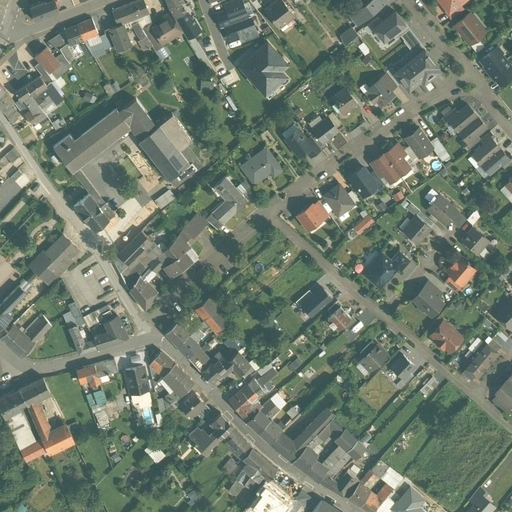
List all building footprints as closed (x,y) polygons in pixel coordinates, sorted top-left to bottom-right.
[(53,2),(50,4),(49,2),(46,3),(50,15),(59,11),(54,0),(52,0),(53,2)] [(143,0),(135,0),(127,3),(134,19),(148,14),(149,14),(143,0)] [(234,0),(224,4),(226,10),(242,4),(241,0),(234,0)] [(282,0),(277,0),(265,10),(278,28),(294,15),(282,0)] [(369,0),(352,14),(359,23),(387,1),(386,0),(369,0)] [(439,0),(449,11),(462,0),(439,0)] [(45,1),(30,6),(35,21),(50,15),(46,3),(45,1)] [(249,1),(242,4),(226,10),(216,14),(221,27),(224,26),(250,16),(254,14),(249,1)] [(181,2),(168,6),(182,29),(188,39),(193,36),(201,31),(201,30),(193,18),(191,19),(187,11),(188,10),(188,9),(186,10),(181,2)] [(127,3),(112,10),(119,25),(122,24),(134,19),(127,3)] [(405,24),(395,11),(382,21),(373,28),(383,40),(384,40),(405,24)] [(182,29),(171,12),(164,16),(166,19),(175,33),(182,29)] [(485,32),(469,12),(454,24),(470,44),(485,32)] [(148,14),(134,19),(135,23),(135,24),(138,22),(138,23),(144,19),(148,26),(152,23),(148,14)] [(229,40),(239,36),(256,30),(250,16),(224,26),(229,40)] [(373,28),(382,21),(378,17),(364,27),(367,32),(373,28)] [(92,18),(77,24),(83,40),(99,33),(92,18)] [(134,19),(122,24),(124,28),(132,25),(132,24),(135,23),(134,19)] [(144,19),(138,23),(142,29),(148,26),(144,19)] [(166,19),(145,32),(153,44),(156,49),(165,43),(164,40),(175,33),(166,19)] [(138,23),(138,22),(135,24),(135,23),(132,24),(132,25),(141,39),(138,41),(144,50),(152,46),(142,29),(138,23)] [(77,24),(64,29),(70,45),(83,40),(77,24)] [(122,24),(119,25),(110,29),(117,44),(119,48),(131,44),(124,28),(122,24)] [(409,28),(405,24),(384,40),(388,44),(400,35),(409,28)] [(352,27),(343,34),(340,35),(342,42),(345,46),(358,35),(352,27)] [(416,56),(425,49),(409,28),(400,35),(416,56)] [(117,44),(110,29),(104,32),(113,46),(117,44)] [(258,35),(256,30),(239,36),(242,42),(258,35)] [(59,34),(49,41),(61,53),(62,52),(60,48),(62,47),(60,45),(64,42),(59,34)] [(267,41),(239,66),(269,98),(290,80),(281,70),(288,64),(267,41)] [(360,45),(365,54),(369,51),(364,43),(360,45)] [(62,47),(60,48),(62,52),(68,49),(66,44),(62,47)] [(46,47),(35,56),(50,72),(51,72),(50,71),(60,63),(55,57),(46,47)] [(495,48),(481,59),(491,72),(505,60),(495,48)] [(68,49),(62,52),(65,57),(71,54),(68,49)] [(440,69),(425,49),(416,56),(395,72),(402,81),(408,89),(420,80),(423,83),(440,69)] [(60,63),(50,71),(51,72),(56,79),(60,76),(72,65),(70,63),(65,57),(62,52),(61,53),(55,57),(60,63)] [(71,54),(65,57),(70,63),(75,59),(71,54)] [(511,74),(511,68),(505,60),(491,72),(501,84),(511,74)] [(48,74),(39,62),(34,66),(46,80),(50,77),(48,74)] [(386,71),(387,72),(395,82),(397,85),(402,81),(395,72),(391,67),(386,71)] [(60,76),(56,79),(51,72),(50,72),(48,74),(50,77),(60,88),(65,83),(61,78),(61,77),(60,76)] [(387,72),(380,77),(388,87),(395,82),(387,72)] [(220,79),(223,84),(234,78),(231,73),(220,79)] [(39,76),(25,85),(31,93),(30,93),(38,104),(45,99),(40,92),(47,86),(39,76)] [(380,78),(370,85),(374,90),(370,93),(370,95),(370,96),(370,98),(372,99),(373,100),(375,100),(377,99),(381,105),(387,100),(387,99),(393,94),(388,87),(380,77),(379,77),(380,78)] [(201,80),(201,89),(213,89),(213,80),(201,80)] [(429,91),(434,87),(429,82),(425,85),(429,91)] [(47,86),(40,92),(45,99),(48,103),(52,101),(56,106),(63,101),(51,84),(47,86)] [(25,85),(16,92),(21,99),(23,98),(31,109),(38,104),(30,93),(31,93),(25,85)] [(345,87),(332,97),(344,113),(348,110),(349,110),(352,108),(352,107),(357,104),(345,87)] [(96,97),(86,92),(82,100),(92,105),(96,97)] [(117,108),(74,141),(69,134),(53,146),(71,169),(76,164),(128,124),(139,139),(157,125),(136,98),(124,107),(124,106),(118,110),(117,108)] [(45,99),(38,104),(41,108),(48,103),(45,99)] [(38,104),(31,109),(25,113),(33,125),(46,115),(41,108),(38,104)] [(486,126),(468,104),(458,112),(449,119),(452,123),(464,138),(467,142),(476,134),(486,126)] [(454,107),(441,118),(447,126),(452,123),(449,119),(458,112),(454,107)] [(192,139),(172,114),(159,123),(179,149),(186,143),(186,144),(192,139)] [(52,123),(56,129),(65,123),(61,117),(52,123)] [(327,117),(313,128),(318,134),(323,140),(337,129),(327,117)] [(186,143),(179,149),(159,123),(157,125),(139,139),(138,139),(174,186),(202,164),(186,144),(186,143)] [(433,147),(418,127),(405,137),(419,157),(433,147)] [(298,128),(285,138),(299,155),(305,150),(306,150),(305,150),(311,146),(306,139),(306,138),(298,128)] [(276,140),(267,129),(260,133),(269,145),(276,140)] [(480,139),(479,140),(483,144),(490,138),(491,139),(494,136),(490,131),(480,139)] [(318,134),(313,137),(322,149),(327,145),(323,140),(318,134)] [(476,134),(467,142),(464,138),(460,142),(467,150),(479,140),(480,139),(476,134)] [(313,137),(311,135),(306,138),(306,139),(311,146),(305,150),(306,150),(305,150),(311,157),(322,149),(313,137)] [(437,138),(431,142),(439,152),(445,148),(437,138)] [(483,144),(472,153),(481,163),(499,148),(491,139),(490,138),(483,144)] [(406,152),(398,142),(393,146),(400,157),(406,152)] [(21,155),(15,146),(5,155),(12,163),(21,155)] [(266,146),(241,165),(254,183),(271,171),(274,175),(282,169),(266,146)] [(393,146),(384,153),(400,174),(409,168),(400,157),(393,146)] [(499,148),(481,163),(489,173),(500,164),(507,157),(506,156),(499,148)] [(400,174),(384,153),(374,160),(382,171),(390,181),(400,174)] [(507,157),(500,164),(504,168),(511,161),(511,156),(509,154),(506,156),(507,157)] [(382,171),(374,160),(370,164),(374,170),(377,174),(382,171)] [(104,200),(76,164),(71,169),(89,193),(89,192),(98,204),(104,200)] [(369,174),(363,166),(349,176),(363,195),(376,186),(377,185),(369,174)] [(18,169),(10,177),(14,181),(22,173),(18,169)] [(374,170),(369,174),(377,185),(376,186),(378,189),(385,185),(377,174),(374,170)] [(22,173),(14,181),(18,185),(26,177),(22,173)] [(231,197),(214,214),(222,223),(248,200),(242,193),(236,187),(225,176),(217,183),(231,197)] [(26,177),(18,185),(22,189),(30,181),(26,177)] [(246,189),(240,183),(236,187),(242,193),(246,189)] [(347,194),(340,184),(323,195),(338,216),(353,204),(352,202),(353,201),(347,194)] [(170,188),(157,198),(163,206),(176,196),(170,188)] [(250,199),(253,195),(246,189),(243,193),(250,199)] [(352,190),(347,194),(353,201),(352,202),(353,204),(359,200),(352,190)] [(89,193),(74,204),(94,230),(109,218),(98,204),(89,192),(89,193)] [(458,211),(439,194),(427,208),(446,225),(450,220),(458,211)] [(104,200),(98,204),(109,218),(115,214),(104,200)] [(329,213),(319,200),(313,205),(323,218),(329,213)] [(420,210),(410,202),(406,207),(416,214),(420,210)] [(312,203),(297,214),(308,229),(323,218),(313,205),(312,203)] [(467,218),(466,219),(471,223),(480,212),(476,208),(467,218)] [(205,218),(198,211),(195,214),(203,220),(205,218)] [(458,211),(450,220),(459,228),(466,219),(467,218),(458,211)] [(354,226),(361,233),(375,220),(368,213),(354,226)] [(195,214),(182,229),(192,236),(193,237),(206,223),(203,220),(195,214)] [(214,214),(207,219),(217,228),(222,223),(214,214)] [(415,215),(411,220),(412,221),(404,230),(418,242),(430,227),(415,215)] [(473,227),(467,233),(464,234),(464,237),(462,239),(477,252),(487,240),(473,227)] [(192,236),(182,229),(179,233),(185,241),(192,236)] [(142,230),(132,239),(142,251),(152,240),(149,238),(142,230)] [(185,241),(179,233),(174,239),(184,251),(190,248),(191,247),(185,241)] [(45,253),(52,260),(47,266),(55,274),(57,276),(72,260),(68,257),(77,248),(63,234),(45,253)] [(132,239),(119,253),(129,265),(142,251),(132,239)] [(163,251),(156,256),(162,265),(163,265),(184,251),(174,239),(168,245),(163,251)] [(148,254),(156,245),(152,240),(142,251),(129,265),(120,273),(125,281),(133,269),(140,261),(145,266),(145,265),(147,266),(148,264),(154,259),(148,254)] [(156,245),(148,254),(154,259),(156,256),(163,251),(156,245)] [(190,248),(184,251),(192,262),(197,258),(190,248)] [(43,251),(29,265),(47,283),(55,274),(47,266),(52,260),(45,253),(43,251)] [(184,251),(163,265),(168,271),(172,276),(192,262),(184,251)] [(410,260),(399,251),(390,261),(397,267),(396,267),(400,271),(410,260)] [(129,265),(119,253),(113,259),(120,273),(129,265)] [(382,253),(378,258),(376,258),(369,266),(369,267),(365,271),(380,285),(385,280),(386,281),(393,273),(392,272),(396,267),(397,267),(390,261),(382,253)] [(148,264),(156,272),(162,265),(156,256),(154,259),(148,264)] [(460,256),(446,271),(451,275),(461,284),(462,285),(463,284),(461,282),(465,277),(466,278),(474,269),(475,270),(475,269),(469,264),(469,263),(467,261),(466,262),(460,256)] [(145,266),(140,261),(133,269),(125,281),(129,290),(140,274),(147,266),(145,265),(145,266)] [(147,266),(140,274),(148,280),(156,272),(148,264),(147,266)] [(148,280),(140,274),(129,290),(139,303),(151,286),(146,283),(148,280)] [(451,275),(445,282),(455,291),(461,284),(451,275)] [(441,291),(428,281),(424,286),(436,297),(441,291)] [(313,293),(301,304),(311,315),(332,296),(322,285),(313,293)] [(151,286),(139,303),(145,309),(157,290),(151,286)] [(436,297),(424,286),(413,298),(418,303),(418,305),(422,308),(424,308),(431,314),(442,302),(436,297)] [(309,289),(295,300),(299,305),(301,304),(313,293),(309,289)] [(14,291),(1,304),(8,311),(21,298),(18,294),(14,291)] [(207,298),(196,307),(204,317),(216,308),(207,298)] [(509,298),(501,307),(503,309),(497,315),(511,328),(511,327),(511,301),(511,300),(509,298)] [(337,299),(327,309),(331,313),(340,305),(341,304),(337,299)] [(1,304),(0,305),(0,325),(2,324),(11,315),(8,311),(1,304)] [(331,313),(327,317),(330,320),(328,322),(333,326),(335,325),(338,328),(342,324),(350,316),(340,305),(331,313)] [(76,309),(64,315),(71,328),(75,326),(84,321),(78,308),(76,309)] [(109,308),(106,309),(106,310),(101,313),(104,321),(113,317),(109,308)] [(216,308),(204,317),(208,322),(216,331),(223,324),(227,321),(216,308)] [(113,317),(104,321),(109,331),(114,342),(128,337),(117,315),(113,317)] [(350,316),(342,324),(346,329),(356,319),(352,315),(350,316)] [(44,317),(39,324),(45,331),(51,325),(44,317)] [(443,319),(430,334),(435,338),(448,324),(443,319)] [(201,322),(197,326),(202,332),(208,326),(206,324),(204,320),(201,322)] [(177,322),(165,333),(177,345),(189,334),(177,322)] [(45,331),(39,324),(35,327),(42,335),(45,331)] [(232,334),(223,324),(216,331),(235,353),(239,349),(234,344),(240,339),(234,332),(232,334)] [(435,338),(434,339),(444,347),(445,346),(450,350),(461,338),(456,334),(457,332),(448,324),(435,338)] [(7,330),(0,336),(0,337),(6,343),(19,331),(12,325),(7,330)] [(80,337),(75,326),(71,328),(69,328),(74,339),(80,337)] [(35,327),(26,336),(33,344),(42,335),(35,327)] [(189,334),(177,345),(182,351),(191,343),(199,335),(193,330),(189,334)] [(26,336),(19,331),(6,343),(22,357),(23,356),(33,344),(26,336)] [(109,331),(101,334),(107,344),(114,342),(109,331)] [(98,335),(93,336),(94,339),(97,347),(107,344),(101,334),(98,335)] [(94,339),(84,342),(82,336),(80,337),(74,339),(78,352),(79,353),(97,347),(94,339)] [(501,346),(491,338),(487,343),(497,351),(501,346)] [(372,339),(359,352),(364,356),(376,343),(372,339)] [(485,340),(474,353),(488,365),(499,352),(497,351),(487,343),(485,340)] [(191,343),(182,351),(187,356),(196,348),(191,343)] [(381,348),(376,343),(364,356),(360,359),(369,369),(387,352),(382,348),(381,348)] [(196,348),(187,356),(196,366),(205,357),(199,350),(197,347),(196,348)] [(235,353),(226,360),(232,367),(242,359),(245,366),(249,362),(245,356),(239,349),(235,353)] [(174,362),(161,351),(150,365),(164,375),(174,362)] [(132,365),(142,364),(141,353),(131,354),(132,365)] [(415,364),(403,353),(390,366),(402,377),(409,371),(415,364)] [(474,353),(464,365),(475,375),(478,377),(488,365),(474,353)] [(205,357),(196,366),(201,371),(211,363),(205,357)] [(249,362),(245,366),(251,374),(261,368),(254,357),(249,362)] [(226,360),(222,363),(218,358),(213,363),(222,374),(223,375),(232,367),(226,360)] [(114,359),(94,364),(98,377),(118,371),(114,359)] [(245,366),(242,359),(232,367),(237,374),(239,372),(245,378),(251,374),(245,366)] [(185,372),(174,362),(164,375),(181,395),(185,391),(195,383),(185,372)] [(211,363),(201,371),(211,382),(222,374),(213,363),(212,362),(211,363)] [(269,362),(261,369),(265,375),(269,379),(279,370),(275,365),(273,367),(269,362)] [(89,384),(99,380),(98,377),(94,364),(83,368),(87,379),(89,384)] [(143,365),(125,370),(130,392),(131,392),(148,388),(143,365)] [(475,375),(466,367),(462,372),(471,380),(475,375)] [(83,368),(76,370),(81,382),(87,379),(83,368)] [(424,381),(430,373),(426,369),(419,377),(424,381)] [(413,375),(409,371),(402,377),(396,383),(400,388),(413,375)] [(265,375),(258,381),(259,382),(265,388),(266,387),(264,384),(269,379),(265,375)] [(438,380),(432,375),(426,382),(431,387),(438,380)] [(42,377),(19,389),(26,402),(28,405),(36,401),(51,394),(49,391),(43,378),(42,377)] [(511,384),(507,380),(497,391),(499,393),(511,404),(511,384)] [(259,382),(252,388),(258,395),(265,388),(259,382)] [(252,388),(248,383),(240,389),(250,401),(258,395),(252,388)] [(148,388),(131,392),(133,402),(150,398),(148,388)] [(19,389),(0,398),(0,408),(4,417),(11,414),(21,409),(19,406),(26,402),(19,389)] [(102,389),(94,392),(85,395),(87,400),(92,413),(109,408),(102,389)] [(240,389),(228,400),(246,421),(258,409),(260,407),(262,406),(258,402),(254,406),(250,401),(240,389)] [(181,395),(176,399),(180,404),(189,396),(185,391),(181,395)] [(189,396),(180,404),(192,418),(198,412),(197,411),(205,404),(194,391),(189,396)] [(511,405),(511,404),(499,393),(494,399),(507,411),(511,405)] [(264,415),(269,419),(280,409),(270,398),(262,406),(264,408),(262,409),(260,412),(264,415)] [(36,401),(28,405),(30,411),(39,407),(36,401)] [(293,406),(287,412),(289,414),(293,417),(298,411),(297,411),(293,406)] [(50,432),(39,407),(30,411),(41,437),(50,432)] [(293,441),(280,431),(268,441),(291,460),(300,449),(301,449),(305,445),(313,437),(322,427),(332,417),(334,415),(326,407),(293,441)] [(258,409),(246,421),(253,427),(264,415),(260,412),(258,409)] [(232,425),(220,412),(210,422),(217,428),(214,431),(220,437),(221,437),(232,425)] [(11,414),(4,417),(7,422),(9,421),(13,419),(11,414)] [(264,415),(253,427),(257,431),(269,419),(264,415)] [(13,419),(9,421),(24,448),(30,445),(29,438),(31,437),(19,416),(13,419)] [(344,428),(332,417),(322,427),(329,434),(334,438),(344,428)] [(269,419),(257,431),(263,436),(274,424),(269,419)] [(282,421),(276,426),(280,430),(285,425),(282,421)] [(50,432),(41,437),(42,438),(49,453),(64,446),(74,441),(66,424),(50,432)] [(274,424),(263,436),(268,441),(280,431),(281,430),(280,430),(276,426),(274,424)] [(232,425),(221,437),(226,441),(237,430),(232,425)] [(197,426),(188,434),(193,439),(202,430),(197,426)] [(329,434),(322,427),(313,437),(318,443),(322,439),(323,440),(329,434)] [(344,428),(334,438),(339,443),(347,449),(356,439),(344,428)] [(209,434),(204,429),(202,429),(202,430),(193,439),(207,453),(212,449),(211,447),(220,437),(214,431),(213,430),(209,434)] [(251,446),(237,430),(226,441),(241,456),(251,446)] [(318,443),(313,437),(305,445),(310,449),(314,447),(318,443)] [(24,448),(23,448),(30,462),(49,453),(42,438),(24,448)] [(365,447),(356,439),(347,449),(355,458),(365,447)] [(339,443),(321,462),(328,467),(347,449),(339,443)] [(150,444),(144,449),(156,463),(166,454),(158,446),(154,449),(150,444)] [(300,449),(291,460),(305,470),(315,458),(316,455),(310,449),(305,445),(301,449),(300,449)] [(241,456),(247,462),(257,451),(251,446),(241,456)] [(328,467),(324,472),(334,478),(355,458),(347,449),(328,467)] [(247,462),(243,467),(245,470),(250,474),(265,458),(257,451),(247,462)] [(263,475),(272,464),(265,458),(250,474),(255,478),(258,481),(263,475)] [(315,458),(305,470),(310,474),(320,461),(315,458)] [(402,476),(379,458),(371,468),(376,472),(388,482),(394,486),(402,476)] [(320,461),(310,474),(318,480),(324,472),(328,467),(321,462),(320,461)] [(272,464),(263,475),(268,479),(270,476),(277,468),(272,464)] [(371,468),(357,483),(362,487),(376,472),(371,468)] [(245,470),(239,480),(244,484),(250,474),(245,470)] [(338,481),(332,489),(344,496),(359,479),(347,470),(338,481)] [(324,472),(318,480),(332,489),(338,481),(334,478),(324,472)] [(248,487),(255,478),(250,474),(244,484),(248,487)] [(252,511),(281,511),(295,496),(270,476),(259,490),(261,492),(248,509),(252,511)] [(231,491),(236,495),(244,484),(239,480),(231,491)] [(388,482),(377,496),(382,500),(394,486),(388,482)] [(357,483),(347,496),(359,504),(369,492),(362,487),(357,483)] [(479,485),(469,497),(475,502),(480,495),(481,496),(486,491),(479,485)] [(417,500),(420,496),(409,487),(396,503),(392,508),(397,511),(424,511),(418,506),(417,500)] [(186,493),(190,502),(199,498),(195,489),(186,493)] [(301,489),(294,497),(299,502),(303,505),(310,497),(301,489)] [(376,495),(365,508),(370,511),(371,511),(379,504),(382,500),(377,496),(376,495)] [(487,511),(492,506),(481,496),(480,495),(475,502),(476,504),(468,511),(487,511)] [(388,511),(392,508),(396,503),(387,496),(376,509),(379,511),(388,511)] [(284,509),(281,511),(293,511),(296,509),(295,507),(299,502),(294,497),(284,509)] [(332,511),(336,508),(322,499),(312,511),(332,511)]
